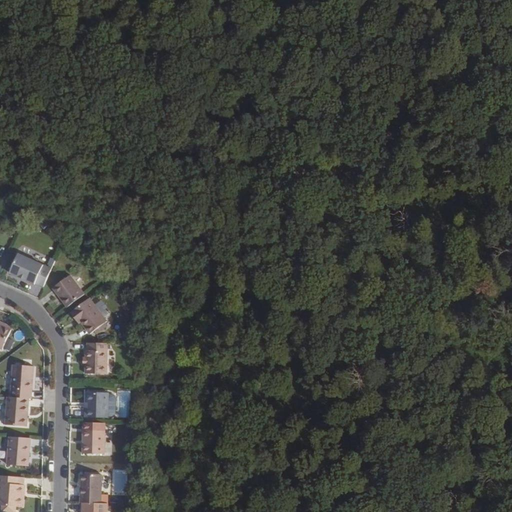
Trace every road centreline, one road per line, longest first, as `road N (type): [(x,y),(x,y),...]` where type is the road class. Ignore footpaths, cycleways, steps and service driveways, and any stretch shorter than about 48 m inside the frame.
road 1 (track): [(209,511),(212,253),(160,195),(0,120)]
road 2 (residential): [(0,290),(39,312),(63,354),(58,511)]
